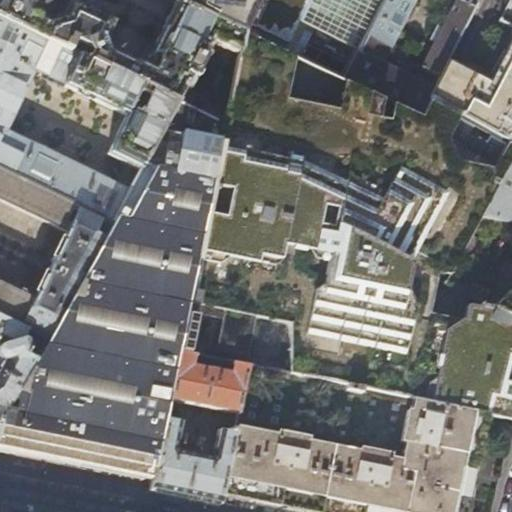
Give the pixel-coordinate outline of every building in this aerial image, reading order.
[(169,0),(0,0),(0,19),(46,41),(174,103),(176,103),(184,87),(188,89),(194,78),(196,79),(198,73),(197,72),(211,42),(238,55),(242,35),(169,0)] [(169,0),(242,35),(342,81),(357,52),(384,0),(169,0)] [(384,0),(357,52),(381,63),(385,57),(406,16),(410,9),(414,0),(384,0)] [(479,0),(456,0),(440,29),(432,45),(419,70),(438,79),(447,61),(479,0)] [(511,0),(509,0),(499,21),(510,27),(511,28),(511,0)] [(174,103),(46,41),(0,19),(0,169),(102,219),(109,222),(174,103)] [(432,45),(440,29),(438,28),(430,43),(432,45)] [(511,34),(487,81),(447,61),(438,79),(433,88),(426,101),(509,146),(511,139),(511,34)] [(342,81),(242,35),(238,55),(223,126),(177,355),(193,358),(230,366),(245,369),(246,368),(487,415),(511,421),(511,319),(445,283),(480,217),(511,159),(511,147),(509,146),(426,101),(418,117),(391,104),(387,123),(376,120),(380,99),(342,81)] [(426,101),(433,88),(392,68),(381,63),(357,52),(342,81),(380,99),(391,104),(418,117),(426,101)] [(392,68),(391,62),(390,60),(385,57),(381,63),(392,68)] [(223,126),(176,103),(174,103),(109,222),(101,237),(45,341),(57,347),(45,367),(33,360),(2,413),(0,420),(0,452),(43,461),(104,473),(140,480),(141,478),(152,480),(164,420),(168,401),(177,355),(223,126)] [(511,159),(480,217),(511,223),(511,159)] [(102,219),(0,169),(0,319),(45,341),(101,237),(94,233),(102,219)] [(511,223),(480,217),(445,283),(511,319),(511,223)] [(45,341),(0,319),(0,420),(2,413),(33,360),(45,341)] [(193,358),(177,355),(168,401),(236,414),(245,369),(230,366),(228,373),(191,367),(193,358)] [(246,368),(245,369),(236,414),(233,433),(220,497),(221,497),(247,502),(295,511),(468,511),(473,491),(487,415),(246,368)] [(179,423),(164,420),(152,480),(149,492),(182,498),(218,505),(220,497),(233,433),(216,430),(211,458),(174,451),(179,423)]
